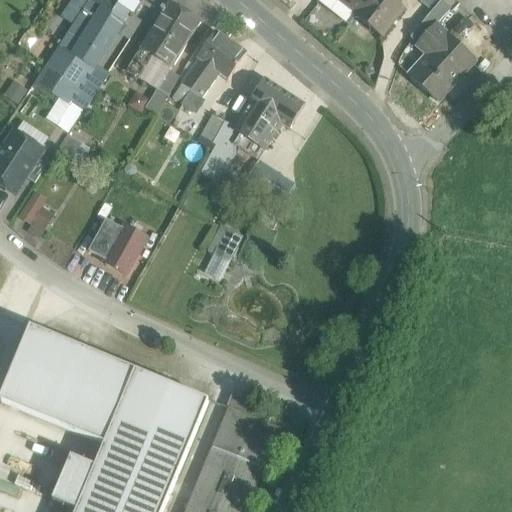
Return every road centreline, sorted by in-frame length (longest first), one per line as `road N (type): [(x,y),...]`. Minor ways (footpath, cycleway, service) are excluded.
road 1 (residential): [(341,411),(166,342),(46,279),(0,236)]
road 2 (tertiary): [(404,172),(403,240),(341,411)]
road 3 (tertiary): [(240,0),(353,101),(404,172)]
road 4 (residential): [(404,172),(477,100),(511,79)]
